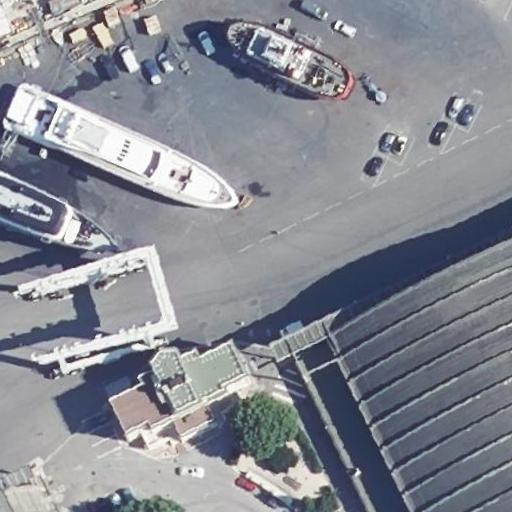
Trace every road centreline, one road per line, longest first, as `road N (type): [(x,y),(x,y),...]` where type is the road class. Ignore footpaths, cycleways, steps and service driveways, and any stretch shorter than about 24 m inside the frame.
road 1 (unknown): [(413,228),(491,502)]
road 2 (unknown): [(252,511),(105,456),(15,414),(0,399)]
